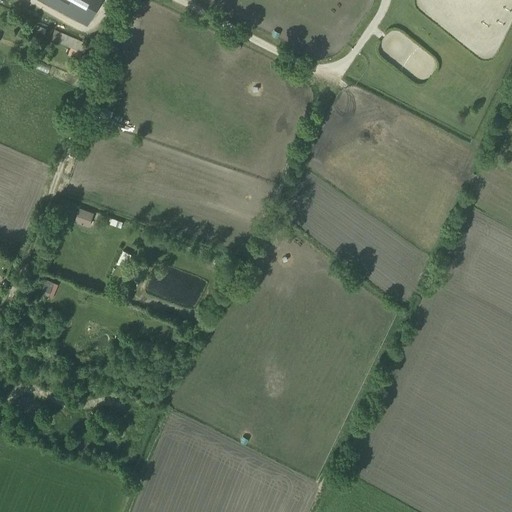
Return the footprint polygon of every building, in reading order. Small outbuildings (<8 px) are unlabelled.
[(44,0),(60,8),(64,0),(44,0)] [(71,46),(67,53),(78,58),(86,42),(55,28),(51,37),(71,46)] [(120,43),(131,46),(136,32),(124,28),(120,43)] [(205,157),(208,148),(193,143),(190,152),(205,157)] [(97,215),(81,209),(75,224),(91,230),(97,215)] [(58,287),(41,281),(36,295),(53,301),(58,287)]
